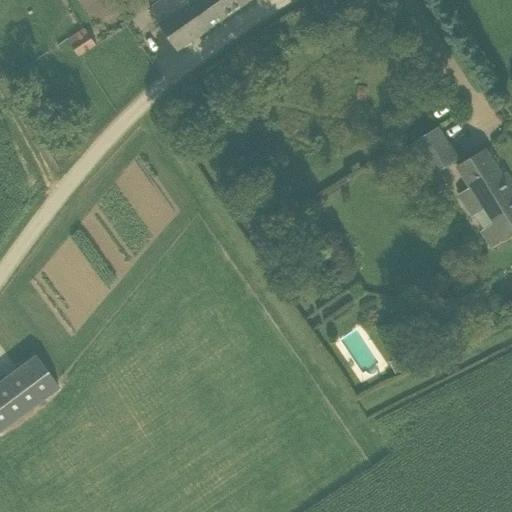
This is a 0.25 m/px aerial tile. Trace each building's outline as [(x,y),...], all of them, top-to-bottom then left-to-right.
[(162,0),(150,9),(178,50),(248,0),(162,0)] [(87,27),(69,36),(77,53),(96,44),(87,27)] [(413,143),(433,175),(455,162),(434,129),(413,143)] [(458,166),(471,187),(457,195),(470,217),(485,209),(504,241),(511,235),(511,191),(485,148),(458,166)] [(0,431),(59,387),(35,355),(0,381),(0,431)]
